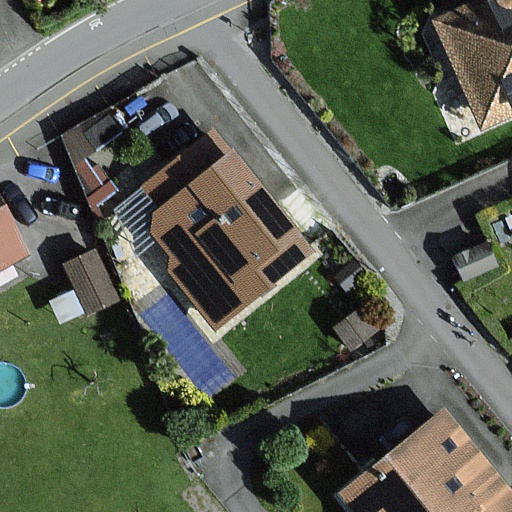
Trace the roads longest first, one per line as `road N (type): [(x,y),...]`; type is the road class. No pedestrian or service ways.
road 1 (residential): [(181,0),(511,401)]
road 2 (residential): [(0,101),(67,52),(173,0)]
